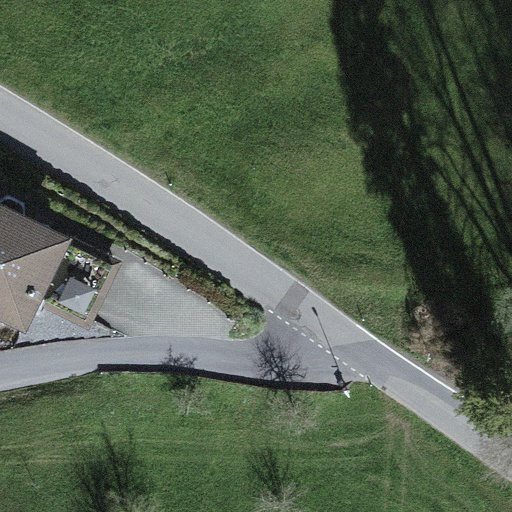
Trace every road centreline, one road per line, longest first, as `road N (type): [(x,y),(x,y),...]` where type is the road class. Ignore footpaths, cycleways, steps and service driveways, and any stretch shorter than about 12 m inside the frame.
road 1 (unclassified): [(349,351),(0,117)]
road 2 (residential): [(349,351),(291,393),(96,380),(0,399)]
road 3 (unclassified): [(511,473),(349,351)]
